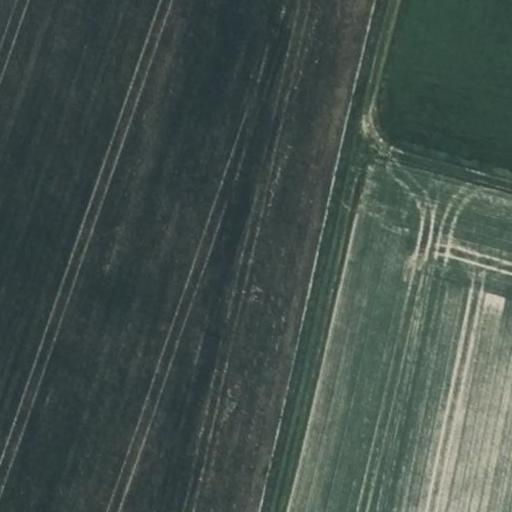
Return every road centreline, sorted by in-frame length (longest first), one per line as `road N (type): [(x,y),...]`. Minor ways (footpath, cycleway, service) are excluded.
road 1 (track): [(368,133),(354,163),(276,511)]
road 2 (track): [(511,189),(395,156),(369,140),(364,118),(392,0)]
